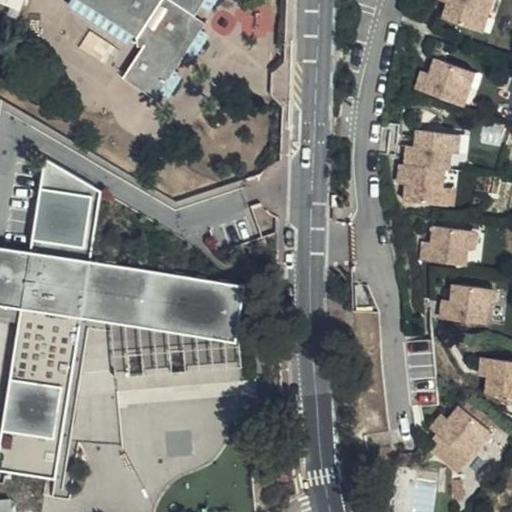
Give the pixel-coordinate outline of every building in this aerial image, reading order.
[(28,0),(0,0),(24,10),(28,0)] [(140,36),(83,0),(75,0),(73,5),(134,45),(140,36)] [(83,0),(140,36),(143,39),(147,32),(155,38),(151,44),(128,80),(163,102),(168,94),(182,71),(193,54),(208,31),(212,24),(202,17),(208,8),(213,0),(83,0)] [(225,0),(213,0),(208,8),(217,13),(225,0)] [(497,0),(451,0),(451,2),(445,19),(482,31),(486,16),(492,17),(497,0)] [(486,16),(482,31),(487,32),(492,17),(486,16)] [(216,36),(208,31),(193,54),(201,59),(216,36)] [(155,38),(147,32),(143,39),(143,48),(151,44),(155,38)] [(282,46),(268,46),(268,63),(282,64),(282,46)] [(433,75),(427,93),(469,107),(475,88),(470,87),(474,71),(438,59),(433,75)] [(182,71),(168,94),(176,99),(191,76),(182,71)] [(480,73),(474,71),(470,87),(475,88),(480,73)] [(433,75),(425,72),(420,90),(427,93),(433,75)] [(418,148),(415,167),(450,171),(455,172),(458,151),(460,135),(420,130),(418,148)] [(418,148),(411,147),(408,165),(412,166),(415,167),(418,148)] [(0,305),(28,309),(26,325),(24,341),(32,343),(27,381),(18,380),(10,432),(18,433),(12,473),(64,481),(89,319),(118,324),(244,343),(247,329),(253,285),(97,262),(108,192),(51,159),(39,242),(38,252),(0,246),(0,305)] [(410,183),(412,166),(408,165),(404,165),(402,182),(410,183)] [(410,183),(408,201),(446,205),(448,189),(450,171),(415,167),(412,166),(410,183)] [(434,243),(433,259),(473,262),(474,245),(475,230),(436,226),(434,243)] [(426,259),(433,259),(434,243),(427,242),(426,259)] [(493,288),(454,285),(453,303),(452,321),(490,324),(492,306),(493,288)] [(452,321),(453,303),(446,303),(444,320),(452,321)] [(0,305),(0,320),(26,325),(28,309),(0,305)] [(382,311),(355,311),(367,435),(394,431),(387,373),(382,311)] [(118,324),(123,379),(249,368),(247,329),(244,343),(118,324)] [(24,341),(18,380),(27,381),(32,343),(24,341)] [(485,374),(492,376),(494,359),(487,358),(485,374)] [(511,360),(494,359),(492,376),(490,393),(511,395),(511,360)] [(493,430),(462,406),(451,419),(440,433),(476,461),(487,447),(483,443),(493,430)] [(451,419),(446,416),(435,429),(440,433),(451,419)] [(498,433),(493,430),(483,443),(487,447),(498,433)] [(10,432),(4,472),(12,473),(18,433),(10,432)] [(12,497),(0,498),(0,511),(13,511),(12,497)]
